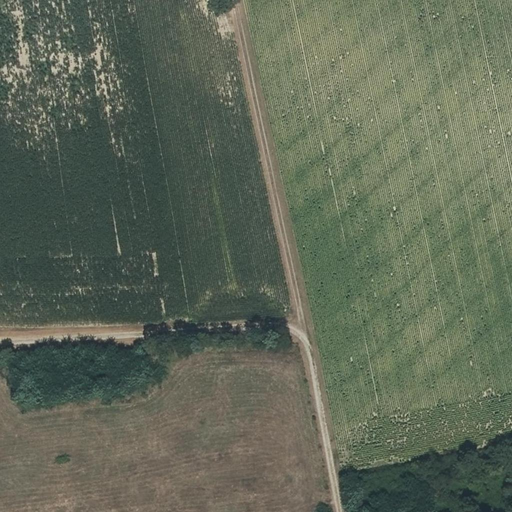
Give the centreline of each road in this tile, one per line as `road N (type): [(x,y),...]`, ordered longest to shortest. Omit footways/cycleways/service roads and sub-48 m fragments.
road 1 (track): [(234,0),(299,321)]
road 2 (track): [(299,321),(0,340)]
road 3 (track): [(299,321),(339,511)]
